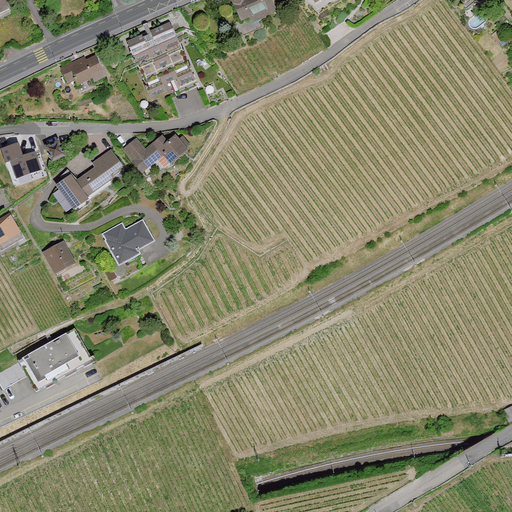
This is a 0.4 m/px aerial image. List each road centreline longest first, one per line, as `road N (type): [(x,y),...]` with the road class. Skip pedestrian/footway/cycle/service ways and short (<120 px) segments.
road 1 (residential): [(404,0),(295,74),(199,118),(0,131)]
road 2 (secondary): [(163,0),(0,75)]
road 3 (residential): [(511,432),(380,511)]
